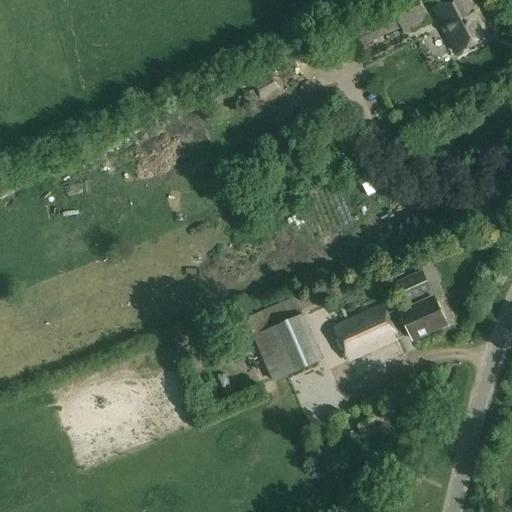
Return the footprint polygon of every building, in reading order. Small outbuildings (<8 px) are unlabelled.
[(424,17),(415,0),(406,0),(392,8),(393,10),(402,27),(403,29),(424,17)] [(491,36),(471,0),(451,0),(435,9),(458,53),(491,36)] [(402,27),(393,10),(346,34),(355,51),(402,27)] [(405,304),(431,292),(422,272),(396,284),(405,304)] [(304,314),(304,315),(305,314),(298,297),(246,319),(247,319),(254,336),(304,314)] [(400,309),(388,315),(398,339),(410,333),(412,339),(445,324),(434,299),(402,314),(400,309)] [(398,339),(388,315),(383,305),(334,328),(349,361),(398,339)] [(304,314),(254,336),(273,382),(324,360),(304,315),(304,314)] [(232,325),(239,342),(254,336),(247,319),(232,325)]
